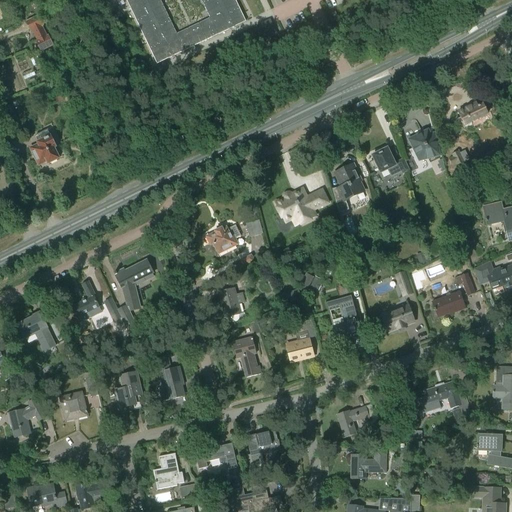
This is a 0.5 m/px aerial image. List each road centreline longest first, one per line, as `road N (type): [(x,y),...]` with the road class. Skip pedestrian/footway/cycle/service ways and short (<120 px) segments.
road 1 (primary): [(0,260),(511,9)]
road 2 (residential): [(505,34),(179,194),(158,220)]
road 3 (residential): [(301,398),(511,320)]
road 4 (residential): [(220,418),(174,244),(158,220)]
road 5 (residential): [(0,300),(158,220)]
